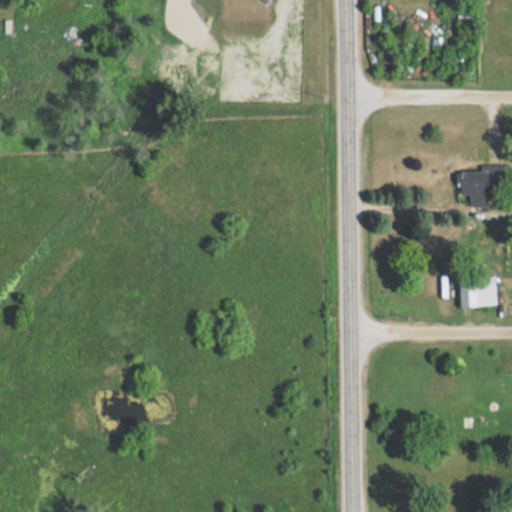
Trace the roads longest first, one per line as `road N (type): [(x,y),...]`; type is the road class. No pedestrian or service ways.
road 1 (tertiary): [(348,511),(344,0)]
road 2 (residential): [(511,97),(345,99)]
road 3 (residential): [(511,333),(347,332)]
